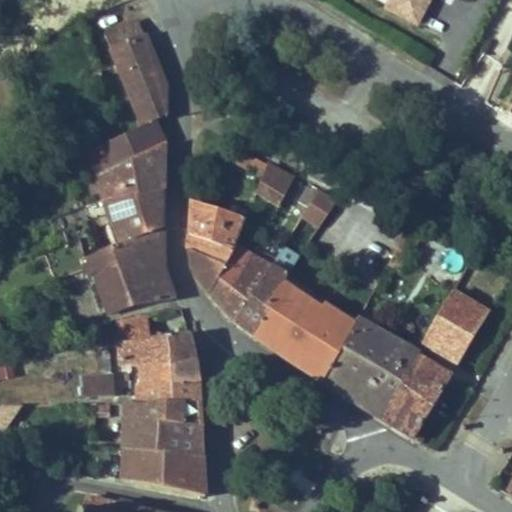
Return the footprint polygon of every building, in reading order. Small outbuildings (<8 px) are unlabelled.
[(369,0),(422,24),(433,0),(369,0)] [(103,34),(140,128),(155,121),(166,117),(165,88),(138,22),(103,34)] [(140,128),(76,156),(86,180),(165,144),(155,121),(140,128)] [(279,167),(283,156),(258,143),(252,154),(279,167)] [(163,193),(165,144),(86,180),(96,203),(99,201),(102,207),(163,193)] [(311,169),(283,156),(279,167),(271,187),(295,199),(311,169)] [(29,185),(33,193),(65,178),(61,170),(29,185)] [(344,199),(350,188),(335,181),(329,191),(344,199)] [(164,231),(163,193),(102,207),(105,216),(116,247),(164,231)] [(201,200),(200,231),(248,241),(249,242),(253,231),(259,216),(201,200)] [(105,216),(102,207),(99,201),(96,203),(78,209),(84,224),(105,216)] [(248,317),(269,332),(299,275),(327,227),(318,221),(292,263),(285,259),(248,317)] [(436,230),(423,224),(406,255),(418,262),(436,230)] [(163,267),(164,231),(116,247),(79,260),(85,277),(92,275),(115,267),(131,307),(174,300),(163,267)] [(248,241),(200,231),(200,240),(200,242),(240,255),(248,241)] [(222,288),(235,304),(268,249),(261,245),(265,235),(253,231),(249,242),(248,241),(240,255),(222,288)] [(240,255),(200,242),(202,252),(208,255),(208,269),(222,288),(240,255)] [(235,304),(248,317),(285,259),(268,249),(235,304)] [(107,315),(131,307),(115,267),(92,275),(107,315)] [(269,332),(304,355),(335,298),(299,275),(269,332)] [(438,339),(473,360),(511,298),(511,276),(496,302),(469,287),(438,339)] [(304,355),(336,377),(370,318),(336,296),(335,298),(304,355)] [(336,377),(394,415),(431,351),(372,314),(370,318),(336,377)] [(121,344),(152,340),(148,316),(117,320),(121,344)] [(97,347),(109,346),(107,326),(87,328),(89,348),(97,347)] [(196,362),(191,334),(152,340),(121,344),(115,344),(117,367),(129,366),(162,364),(196,362)] [(98,377),(110,376),(109,346),(97,347),(98,377)] [(394,415),(426,435),(466,372),(431,351),(394,415)] [(199,385),(196,362),(162,364),(164,384),(199,385)] [(0,378),(13,377),(11,364),(0,366),(0,378)] [(200,405),(199,385),(164,384),(162,364),(129,366),(131,408),(143,408),(143,406),(200,405)] [(98,377),(79,377),(80,397),(114,396),(113,376),(110,376),(98,377)] [(95,405),(95,418),(109,418),(109,405),(95,405)] [(203,428),(200,405),(143,406),(143,408),(143,427),(155,427),(203,428)] [(143,408),(131,408),(126,408),(119,452),(122,452),(155,455),(155,427),(143,427),(143,408)] [(205,459),(203,428),(155,427),(155,455),(205,459)] [(117,481),(207,497),(205,459),(155,455),(122,452),(117,481)] [(143,511),(144,510),(119,502),(117,508),(84,498),(82,507),(77,506),(75,511),(143,511)]
